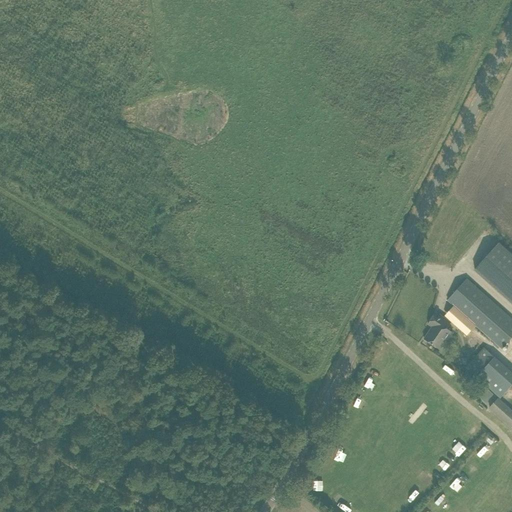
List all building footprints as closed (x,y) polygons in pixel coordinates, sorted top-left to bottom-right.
[(474,270),(511,303),(511,255),(498,243),(474,270)] [(476,325),(502,349),(511,337),(511,319),(467,279),(448,300),(461,312),(476,325)] [(461,312),(452,322),(467,336),(476,325),(461,312)] [(443,334),(451,323),(436,313),(428,324),(432,327),(424,339),(440,350),(448,337),(443,334)] [(484,348),(466,367),(501,398),(511,385),(511,372),(496,357),(495,358),(484,348)] [(370,386),(374,376),(367,373),(363,383),(370,386)] [(493,394),(487,388),(479,397),(485,403),(493,394)] [(361,409),(365,400),(356,396),(352,405),(361,409)] [(489,408),(493,411),(495,408),(508,420),(506,422),(511,428),(511,427),(511,410),(498,398),(489,408)] [(448,448),(457,455),(464,447),(456,440),(448,448)] [(331,451),(325,460),(334,465),(340,456),(331,451)] [(464,468),(470,475),(476,469),(469,463),(464,468)] [(458,491),(460,485),(453,482),(451,488),(458,491)] [(333,494),(328,502),(336,506),(341,499),(333,494)] [(441,494),(435,500),(443,508),(449,502),(441,494)]
